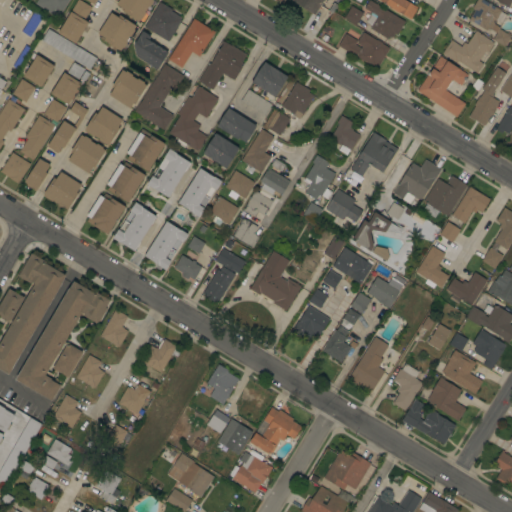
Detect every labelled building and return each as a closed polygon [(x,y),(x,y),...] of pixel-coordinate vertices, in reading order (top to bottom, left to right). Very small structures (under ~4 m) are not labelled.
[(35,0),(69,0),(61,12),(60,12),(57,18),(34,3),(35,0)] [(75,44),(57,33),(76,0),(78,0),(91,7),(84,20),(88,22),(75,44)] [(118,0),(153,0),(149,7),(148,6),(144,12),(145,12),(141,19),(140,18),(138,21),(122,11),(123,9),(116,4),(118,0)] [(292,1),(292,0),(322,0),(314,14),(292,1)] [(369,0),(404,21),(396,35),(393,33),(393,37),(388,36),(387,39),(369,28),(371,25),(365,20),(370,12),(363,8),(367,0),(369,0)] [(404,0),(417,7),(410,19),(398,12),(397,12),(390,8),(390,7),(378,0),(404,0)] [(482,0),(501,11),(500,11),(506,15),(501,23),(495,20),(493,24),(499,27),(499,29),(510,36),(504,46),(492,39),(496,33),(491,29),(486,30),(468,19),(474,10),(471,8),(476,0),(482,0)] [(144,27),(159,2),(171,9),(171,11),(180,17),(179,19),(180,19),(176,27),(177,27),(173,33),(172,33),(167,41),(144,27)] [(362,12),(355,24),(344,18),(351,6),(362,12)] [(103,40),(104,38),(97,33),(110,12),(117,17),(119,15),(135,26),(135,27),(136,28),(131,36),(129,35),(125,41),(127,42),(123,48),(122,47),(120,51),(103,40)] [(193,18),(214,32),(198,56),(191,52),(181,68),(167,59),(193,18)] [(41,40),(47,28),(96,58),(89,69),(41,40)] [(457,60),(456,63),(441,53),(451,40),(460,46),(463,42),(466,44),(475,30),(493,43),(487,52),(485,51),(478,60),(482,64),(476,73),(457,60)] [(142,31),(148,35),(150,37),(148,40),(167,52),(157,69),(136,56),(133,45),(142,31)] [(357,41),(354,44),(360,48),(361,46),(356,43),(363,32),(376,40),(376,39),(382,43),(381,43),(388,48),(379,64),(376,63),(374,67),(337,46),(344,33),(357,41)] [(208,63),(210,63),(222,44),(219,43),(221,40),(230,45),(231,45),(246,54),(241,62),(243,64),(233,80),(222,73),(211,90),(197,81),(208,63)] [(53,65),(40,87),(23,76),(36,54),(53,65)] [(416,90),(428,73),(430,74),(434,68),(432,67),(439,56),(467,75),(460,85),(452,80),(445,90),(464,103),(455,117),(416,90)] [(84,81),(79,78),(78,79),(67,72),(73,62),(84,69),(83,69),(88,72),(84,81)] [(287,76),(274,97),(251,82),(264,62),(287,76)] [(164,63),(183,76),(174,90),(170,88),(159,106),(172,115),(163,130),(134,111),(164,63)] [(495,108),(496,108),(491,116),(490,115),(484,125),(468,116),(474,105),(473,105),(479,96),(480,96),(483,90),(481,89),(496,67),(505,73),(493,91),(494,92),(492,95),(494,96),(492,97),(498,101),(495,108)] [(108,95),(113,88),(111,86),(121,70),(122,70),(123,68),(125,70),(124,71),(125,72),(125,71),(132,75),(131,76),(137,79),(137,78),(144,82),(143,84),(144,82),(147,84),(135,102),(133,101),(129,108),(108,95)] [(511,70),(511,94),(510,97),(499,90),(511,70)] [(63,72),(80,83),(67,104),(50,93),(63,72)] [(21,79),(34,87),(25,102),(11,93),(21,79)] [(310,90),(308,92),(313,95),(298,119),(291,115),(292,113),(280,106),(284,100),(284,101),(295,81),(310,90)] [(217,98),(205,118),(198,113),(193,121),(200,125),(196,130),(206,136),(197,151),(168,133),(179,115),(176,113),(187,96),(190,98),(198,86),(217,98)] [(271,104),(264,116),(240,101),(247,89),(271,104)] [(0,111),(8,99),(24,109),(9,131),(7,129),(1,139),(3,141),(0,145),(0,111)] [(65,107),(57,121),(58,122),(54,127),(53,126),(32,160),(19,151),(27,139),(24,137),(38,115),(50,123),(52,120),(43,114),(52,99),(65,107)] [(87,110),(82,117),(83,118),(74,130),(63,148),(60,147),(57,153),(52,150),(46,146),(63,120),(72,127),(79,117),(69,110),(74,102),(87,110)] [(511,102),(511,125),(507,133),(503,131),(501,133),(495,129),(511,102)] [(121,119),(118,125),(119,127),(107,146),(98,140),(99,138),(93,135),(93,136),(83,130),(94,112),(97,114),(101,107),(121,119)] [(256,126),(245,142),(237,137),(236,139),(216,126),(227,108),(256,126)] [(279,135),(267,128),(268,127),(263,124),(274,108),(289,118),(279,135)] [(353,123),(350,128),(352,129),(351,130),(359,134),(350,150),(349,149),(346,155),(338,150),(341,145),(329,138),(338,124),(336,123),(340,115),(353,123)] [(147,171),(134,163),(126,159),(128,155),(126,153),(141,128),(152,135),(164,143),(147,171)] [(260,172),(254,169),(251,174),(243,169),(247,164),(241,160),(260,129),(273,136),(263,152),(270,156),(260,172)] [(238,148),(225,168),(202,153),(215,133),(238,148)] [(382,172),(369,164),(361,176),(350,168),(357,157),(373,133),(374,134),(375,133),(385,140),(385,141),(397,148),(382,172)] [(67,160),(72,153),(69,151),(80,135),(81,135),(81,134),(91,140),(90,141),(96,144),(96,143),(103,148),(103,147),(106,149),(93,168),(92,167),(88,173),(67,160)] [(167,197),(153,188),(153,189),(146,184),(151,175),(152,176),(163,157),(169,148),(176,153),(189,162),(167,197)] [(29,163),(17,183),(9,178),(0,171),(0,169),(11,152),(29,163)] [(328,162),(325,167),(334,173),(325,188),(331,192),(327,199),(321,195),(320,196),(318,194),(315,200),(304,193),(306,189),(305,189),(308,184),(303,181),(305,178),(304,177),(313,163),(311,162),(316,155),(328,162)] [(39,158),(49,165),(45,170),(47,172),(35,191),(26,185),(26,184),(23,182),(39,158)] [(270,165),(273,158),(284,164),(280,171),(270,165)] [(411,162),(419,167),(425,159),(440,169),(433,181),(432,180),(420,200),(413,196),(409,204),(392,193),(411,162)] [(127,203),(106,190),(109,186),(106,184),(119,163),(122,165),(124,161),(132,166),(132,167),(144,175),(127,203)] [(199,168),(220,181),(215,190),(214,189),(203,207),(204,208),(198,217),(191,212),(177,203),(199,168)] [(289,181),(281,195),(274,191),(272,195),(260,187),(263,183),(259,181),(265,170),(266,171),(268,168),(289,181)] [(244,198),(238,194),(234,200),(227,195),(230,190),(224,186),(234,170),(254,182),(244,198)] [(80,185),(76,190),(78,192),(66,211),(57,205),(57,204),(52,200),(51,201),(42,196),(43,195),(53,178),(55,179),(60,172),(80,185)] [(466,185),(447,216),(438,210),(434,217),(422,210),(426,203),(423,201),(437,179),(445,184),(451,175),(466,185)] [(469,186),(480,193),(489,199),(481,212),(476,209),(474,213),(471,211),(464,223),(451,215),(469,186)] [(354,200),(352,204),(362,211),(355,222),(344,216),(342,220),(324,209),(337,189),(354,200)] [(263,215),(257,212),(254,217),(242,210),(254,190),(272,201),(263,215)] [(107,235),(93,226),(93,225),(86,221),(88,217),(86,216),(99,195),(102,197),(104,193),(112,198),(124,206),(107,235)] [(237,208),(228,224),(222,220),(218,225),(211,221),(214,216),(208,212),(218,196),(237,208)] [(133,251),(112,238),(124,220),(130,211),(129,211),(135,202),(142,206),(141,207),(155,216),(133,251)] [(322,209),(314,222),(302,214),(310,202),(322,209)] [(403,208),(397,220),(386,213),(392,202),(403,208)] [(501,229),(498,227),(500,223),(495,220),(503,207),(511,212),(511,239),(506,249),(493,241),(501,229)] [(370,251),(359,245),(358,246),(354,244),(356,242),(351,239),(363,219),(366,221),(372,211),(377,214),(383,210),(389,219),(387,220),(400,229),(401,227),(403,228),(399,234),(385,231),(384,232),(371,230),(370,233),(373,246),(370,251)] [(252,247),(232,235),(242,217),(257,226),(253,233),(258,236),(252,247)] [(165,221),(180,230),(180,229),(187,234),(181,242),(180,242),(169,260),(170,261),(164,270),(157,265),(157,264),(144,255),(165,221)] [(447,221),(459,229),(451,242),(438,234),(447,221)] [(204,243),(197,254),(186,246),(193,236),(204,243)] [(332,259),(323,253),(334,236),(343,242),(332,259)] [(435,284),(432,288),(424,282),(426,279),(415,271),(431,245),(444,254),(437,265),(441,267),(439,270),(448,276),(440,288),(435,284)] [(385,261),(371,252),(375,246),(386,249),(388,256),(385,261)] [(366,261),(367,259),(372,262),(371,264),(371,265),(359,284),(331,266),(343,247),(366,261)] [(493,269),(481,260),(489,247),(502,255),(493,269)] [(216,304),(204,297),(205,295),(202,293),(217,269),(219,270),(222,266),(225,268),(226,267),(214,260),(222,248),(244,262),(237,273),(231,270),(230,272),(234,274),(216,304)] [(272,251),(288,261),(279,277),(286,281),(287,278),(300,286),(285,311),(272,303),(274,301),(260,293),(259,295),(249,288),(272,251)] [(8,374),(0,369),(0,340),(33,284),(31,282),(30,283),(17,276),(30,253),(46,262),(45,263),(65,275),(8,374)] [(191,261),(192,260),(195,262),(194,263),(201,267),(193,280),(188,277),(187,279),(181,275),(182,273),(173,267),(181,255),(191,261)] [(511,273),(511,308),(511,306),(495,295),(494,297),(486,292),(493,280),(500,284),(501,281),(498,279),(504,269),(511,273)] [(341,277),(333,289),(322,282),(329,270),(341,277)] [(470,305),(445,289),(453,278),(461,283),(463,280),(467,283),(474,272),(486,280),(470,305)] [(376,300),(376,299),(366,292),(376,276),(387,283),(391,277),(402,284),(398,290),(399,291),(391,304),(388,308),(376,300)] [(15,379),(68,288),(69,288),(73,281),(93,293),(94,291),(109,300),(105,307),(107,308),(97,324),(83,315),(84,314),(81,313),(44,375),(51,379),(50,380),(53,381),(55,377),(60,381),(58,384),(60,385),(51,400),(15,379)] [(0,301),(8,288),(23,297),(10,320),(9,320),(9,321),(7,320),(7,322),(0,318),(0,301)] [(308,301),(315,288),(327,295),(319,308),(308,301)] [(349,306),(358,292),(370,299),(361,313),(349,306)] [(511,334),(507,343),(502,339),(503,338),(479,324),(478,325),(465,317),(472,306),(485,314),(484,315),(487,317),(488,314),(483,311),(486,304),(492,308),(494,304),(511,315),(511,317),(508,323),(511,325),(511,334)] [(328,318),(328,320),(317,338),(311,334),(307,341),(291,330),(297,321),(308,305),(328,318)] [(340,362),(321,350),(334,329),(336,330),(341,322),(342,318),(348,308),(359,315),(352,325),(349,328),(344,336),(345,337),(342,342),(350,346),(340,362)] [(99,336),(115,309),(127,316),(121,326),(123,327),(123,328),(128,331),(118,347),(99,336)] [(426,343),(438,324),(450,331),(438,350),(426,343)] [(490,370),(482,364),(485,359),(474,353),(475,352),(472,350),(475,346),(471,344),(480,329),(488,334),(505,345),(490,370)] [(460,351),(448,344),(455,332),(467,340),(460,351)] [(374,336),(387,345),(379,358),(382,359),(377,366),(384,371),(371,391),(362,384),(359,388),(346,379),(374,336)] [(150,345),(155,348),(155,347),(157,348),(163,339),(176,346),(160,373),(141,362),(150,345)] [(52,368),(65,345),(66,346),(67,345),(68,345),(69,344),(82,352),(67,377),(52,368)] [(443,375),(444,374),(441,372),(454,350),(475,362),(468,373),(482,381),(474,394),(443,375)] [(75,377),(88,354),(100,361),(97,367),(99,368),(99,369),(103,372),(94,388),(75,377)] [(404,411),(392,403),(398,393),(396,391),(399,386),(397,385),(398,384),(392,380),(399,368),(401,369),(405,363),(418,372),(414,378),(421,383),(404,411)] [(209,396),(213,388),(212,387),(206,383),(217,364),(228,370),(227,372),(237,378),(222,404),(209,396)] [(457,421),(444,413),(445,412),(428,403),(429,401),(427,399),(431,391),(439,377),(443,379),(443,380),(460,390),(457,395),(457,396),(454,402),(465,408),(457,421)] [(127,386),(132,389),(132,388),(134,390),(137,384),(150,392),(138,414),(117,403),(127,386)] [(77,401),(74,407),(76,408),(75,409),(80,412),(71,428),(52,417),(65,394),(77,401)] [(443,444),(425,433),(424,433),(413,427),(401,420),(414,399),(423,404),(418,413),(421,414),(419,418),(423,420),(429,409),(437,414),(455,425),(443,444)] [(0,405),(4,408),(3,409),(14,415),(4,432),(0,429),(0,433),(2,435),(0,438),(0,405)] [(249,442),(255,432),(261,436),(268,424),(262,420),(271,407),(277,411),(278,409),(292,418),(291,420),(300,426),(293,439),(286,434),(282,441),(279,439),(274,446),(275,447),(272,452),(270,452),(269,454),(249,442)] [(229,418),(219,433),(206,424),(216,409),(229,418)] [(0,469),(30,418),(41,424),(5,486),(0,483),(0,469)] [(230,418),(251,431),(237,454),(216,441),(230,418)] [(94,443),(103,426),(108,429),(109,429),(111,430),(114,424),(126,431),(113,454),(94,443)] [(46,453),(54,439),(70,449),(67,454),(70,456),(67,460),(69,461),(67,466),(46,453)] [(240,465),(242,462),(238,460),(244,451),(250,455),(250,454),(252,450),(262,456),(260,460),(272,467),(262,483),(260,482),(254,493),(231,478),(240,465)] [(354,489),(346,484),(343,490),(323,477),(339,450),(350,456),(352,452),(370,463),(354,489)] [(501,469),(494,465),(496,461),(495,461),(502,450),(504,451),(503,453),(511,458),(511,486),(505,482),(504,484),(495,479),(501,469)] [(199,498),(188,490),(188,489),(177,481),(178,480),(173,477),(178,470),(172,466),(181,453),(194,462),(193,463),(213,476),(199,498)] [(24,457),(35,463),(28,474),(18,468),(24,457)] [(100,497),(103,491),(95,486),(96,484),(96,483),(100,475),(101,476),(104,470),(119,479),(110,495),(115,497),(111,503),(100,497)] [(26,491),(29,486),(28,486),(33,477),(34,478),(34,477),(48,485),(44,492),(45,493),(43,497),(42,496),(40,500),(26,491)] [(347,502),(341,511),(301,511),(300,511),(308,497),(312,499),(320,486),(347,502)] [(191,500),(184,511),(165,500),(173,488),(191,500)] [(411,511),(366,511),(377,496),(391,505),(393,502),(397,505),(407,489),(421,498),(411,511)] [(457,509),(455,511),(423,511),(418,509),(421,503),(428,491),(457,509)] [(14,499),(6,511),(0,508),(0,503),(1,501),(0,500),(0,498),(4,493),(14,499)]
